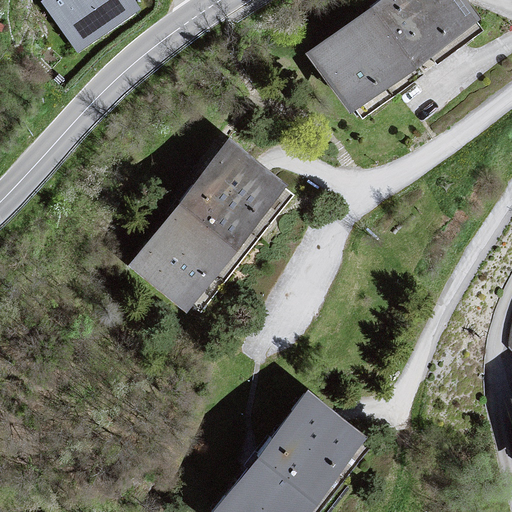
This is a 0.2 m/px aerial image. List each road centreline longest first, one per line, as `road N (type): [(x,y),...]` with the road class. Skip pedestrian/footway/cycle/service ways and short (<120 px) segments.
road 1 (secondary): [(203,10),(117,77),(0,202)]
road 2 (residential): [(511,94),(362,203)]
